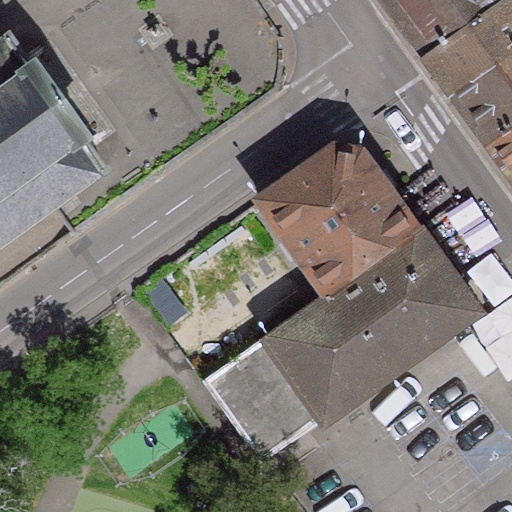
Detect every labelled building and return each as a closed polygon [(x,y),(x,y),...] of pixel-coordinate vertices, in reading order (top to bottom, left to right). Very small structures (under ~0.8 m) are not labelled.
[(385,0),(423,53),(497,0),(385,0)] [(511,0),(497,0),(423,53),(450,90),(511,45),(511,0)] [(0,249),(107,173),(84,140),(90,137),(40,69),(36,74),(11,38),(0,45),(0,249)] [(511,175),(511,45),(450,90),(511,175)] [(326,292),(417,228),(364,155),(339,147),(262,201),(326,292)] [(474,308),(417,228),(326,292),(204,379),(262,459),(263,458),(474,308)]
